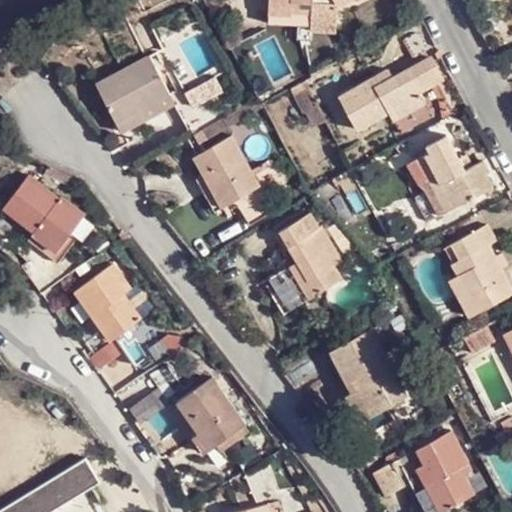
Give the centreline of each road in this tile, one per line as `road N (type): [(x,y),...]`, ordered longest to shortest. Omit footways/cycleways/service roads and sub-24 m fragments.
road 1 (residential): [(27,92),(301,425),(356,511)]
road 2 (residential): [(30,322),(169,511)]
road 3 (residential): [(511,145),(438,0)]
